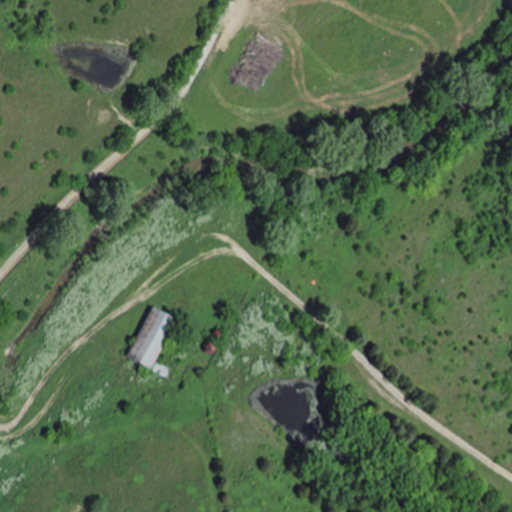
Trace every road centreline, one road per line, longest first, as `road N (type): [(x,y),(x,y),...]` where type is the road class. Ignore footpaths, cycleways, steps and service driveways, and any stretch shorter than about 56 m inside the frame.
road 1 (track): [(511,477),(359,359),(230,235),(207,230),(193,240)]
road 2 (residential): [(0,276),(83,187),(174,111),(236,0)]
road 3 (track): [(193,240),(0,432)]
